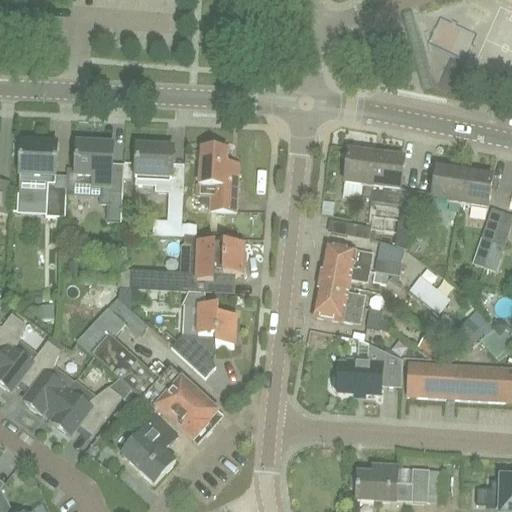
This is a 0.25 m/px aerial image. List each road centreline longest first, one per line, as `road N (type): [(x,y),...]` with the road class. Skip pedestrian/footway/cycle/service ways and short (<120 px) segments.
road 1 (residential): [(306,103),(270,427)]
road 2 (tertiary): [(306,103),(0,88)]
road 3 (residential): [(511,444),(270,427)]
road 4 (tertiary): [(511,141),(306,103)]
road 5 (residential): [(0,432),(85,494),(93,511)]
